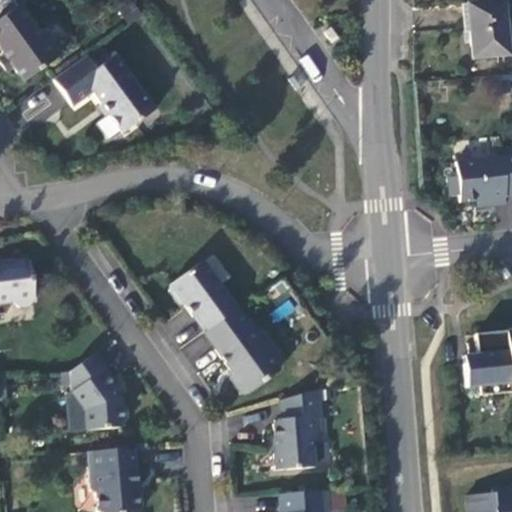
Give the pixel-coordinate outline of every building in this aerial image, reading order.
[(511,0),(503,0),(478,2),(482,59),(511,56),(511,0)] [(45,36),(23,7),(0,23),(0,43),(9,56),(2,61),(10,73),(18,67),(29,81),(67,52),(51,31),(45,36)] [(101,69),(92,56),(58,81),(78,107),(97,92),(128,133),(160,109),(120,55),(101,69)] [(511,194),(511,154),(465,158),(465,173),(456,174),(458,193),(467,192),(468,198),(494,196),(495,203),(511,202),(511,195),(511,194)] [(213,308),(225,324),(255,302),(220,255),(188,278),(186,285),(192,292),(197,293),(210,310),(213,308)] [(0,313),(2,313),(2,308),(23,305),(30,311),(37,310),(43,302),(39,263),(15,266),(15,262),(0,264),(0,313)] [(272,316),(259,299),(255,302),(225,324),(237,340),(234,343),(256,372),(253,378),(259,386),(267,386),(299,362),(267,320),(272,316)] [(483,381),(484,391),(511,387),(511,326),(478,330),(479,336),(471,337),(472,351),(480,351),(480,357),(467,359),(469,382),(483,381)] [(113,369),(104,355),(75,374),(76,387),(91,413),(93,433),(127,429),(134,421),(133,412),(128,406),(127,398),(121,391),(124,388),(111,370),(113,369)] [(343,438),(339,389),(300,400),(302,417),(294,424),(297,452),(295,453),(297,470),(336,465),(333,439),(343,438)] [(141,470),(139,451),(95,455),(98,490),(103,495),(103,511),(145,511),(148,509),(147,496),(144,491),(144,475),(141,470)] [(511,511),(511,487),(487,490),(488,511),(511,511)] [(349,511),(348,493),(301,496),(302,511),(349,511)]
